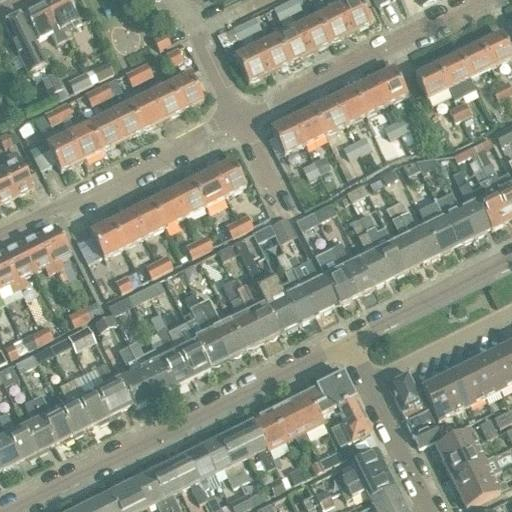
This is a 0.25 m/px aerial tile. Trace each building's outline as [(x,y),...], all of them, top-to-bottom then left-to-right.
[(73,40),(70,33),(81,27),(67,0),(56,0),(45,6),(59,34),(61,33),(66,44),(73,40)] [(331,0),(336,11),(338,10),(351,38),(372,28),(364,12),(370,9),(365,0),(359,0),(358,0),(346,6),(342,0),(331,0)] [(393,1),(392,0),(370,0),(375,10),(378,9),(393,1)] [(434,0),(417,0),(422,10),(436,4),(434,0)] [(291,19),(302,14),(295,2),(285,7),(291,19)] [(55,50),(66,44),(61,33),(59,34),(45,6),(25,16),(39,44),(50,39),(55,50)] [(279,25),(291,19),(285,7),(273,12),(279,25)] [(331,48),(351,38),(338,10),(336,11),(317,20),(331,48)] [(43,50),(38,53),(21,18),(4,27),(28,79),(43,72),(48,82),(43,84),(51,99),(62,93),(66,101),(69,99),(58,76),(57,77),(43,50)] [(310,58),(331,48),(317,20),(297,31),(310,58)] [(244,27),(251,39),(260,35),(254,22),(244,27)] [(250,40),(251,39),(244,27),(217,40),(223,53),(239,45),(241,44),(247,55),(236,61),(249,88),(269,78),(256,51),(257,50),(250,40)] [(290,68),(310,58),(297,31),(276,41),(290,68)] [(500,38),(478,49),(490,72),(501,67),(511,62),(500,38)] [(159,56),(170,51),(164,39),(154,44),(159,56)] [(269,78),(290,68),(276,41),(257,50),(256,51),(269,78)] [(478,49),(457,59),(469,82),(489,72),(490,72),(478,49)] [(172,70),(182,65),(177,54),(166,59),(172,70)] [(457,59),(436,69),(447,93),(448,92),(455,106),(476,95),(469,82),(457,59)] [(97,86),(114,78),(107,66),(91,74),(97,86)] [(142,86),(152,81),(153,81),(147,68),(136,73),(142,86)] [(436,69),(414,80),(426,103),(447,93),(436,69)] [(132,91),(142,86),(136,73),(126,79),(132,91)] [(385,111),(406,101),(393,74),(372,84),(385,111)] [(73,97),(92,88),(86,77),(68,85),(73,97)] [(182,115),(203,105),(190,78),(169,89),(182,115)] [(365,121),(385,111),(372,84),(351,94),(365,121)] [(511,96),(507,86),(499,90),(505,102),(511,98),(511,96)] [(102,106),(113,100),(107,88),(96,93),(102,106)] [(162,125),(182,115),(169,89),(149,99),(162,125)] [(499,90),(492,94),(497,106),(505,102),(499,90)] [(91,111),(102,106),(96,93),(85,99),(91,111)] [(344,131),(365,121),(351,94),(331,104),(344,131)] [(142,135),(162,125),(149,99),(128,108),(142,135)] [(324,141),(344,131),(331,104),(311,114),(324,141)] [(465,107),(456,111),(462,123),(464,123),(471,119),(465,107)] [(62,126),(72,120),(66,108),(55,113),(62,126)] [(121,145),(142,135),(128,108),(108,118),(121,145)] [(456,111),(449,115),(455,127),(462,123),(456,111)] [(51,131),(62,126),(55,113),(44,119),(51,131)] [(304,151),(324,141),(311,114),(290,123),(304,151)] [(101,155),(121,145),(108,118),(88,128),(101,155)] [(405,121),(393,128),(399,141),(401,140),(408,154),(418,149),(417,148),(411,135),(411,134),(405,121)] [(290,123),(269,134),(283,161),(304,151),(290,123)] [(81,165),(101,155),(88,128),(68,138),(81,165)] [(389,145),(399,141),(393,128),(382,133),(389,145)] [(511,129),(494,139),(500,151),(511,145),(511,129)] [(0,146),(4,154),(13,150),(6,137),(0,139),(0,146)] [(60,175),(81,165),(68,138),(47,149),(60,175)] [(359,160),(371,154),(365,142),(352,147),(359,160)] [(349,165),(359,160),(352,147),(342,152),(349,165)] [(471,152),(453,161),(457,168),(472,160),(474,159),(471,152)] [(33,193),(19,165),(15,158),(7,162),(10,168),(0,173),(14,202),(33,193)] [(318,180),(330,174),(324,162),(312,168),(318,180)] [(224,203),(245,192),(231,166),(210,176),(224,203)] [(312,168),(302,173),(308,185),(318,180),(312,168)] [(502,192),(491,171),(490,168),(481,173),(483,175),(508,226),(511,224),(511,188),(511,187),(502,192)] [(0,209),(14,202),(0,173),(0,209)] [(491,235),(508,226),(483,175),(474,180),(484,201),(475,206),(490,234),(491,235)] [(204,213),(224,203),(210,176),(190,186),(204,213)] [(398,183),(394,176),(383,181),(387,189),(398,183)] [(379,183),(368,188),(373,197),(383,191),(379,183)] [(473,243),(458,214),(449,218),(440,200),(441,200),(434,185),(425,190),(432,204),(433,204),(434,208),(456,251),(473,243)] [(184,223),(204,213),(190,186),(170,196),(184,223)] [(490,234),(475,206),(466,188),(457,192),(466,209),(458,214),(473,243),(490,234)] [(363,190),(346,198),(351,208),(368,199),(363,190)] [(163,233),(184,223),(170,196),(150,207),(163,233)] [(415,235),(406,218),(408,217),(402,205),(393,210),(422,268),(439,260),(424,231),(415,235)] [(143,243),(163,233),(150,207),(130,217),(143,243)] [(318,228),(336,219),(331,208),(313,218),(318,228)] [(434,208),(417,216),(424,231),(439,260),(456,251),(434,208)] [(405,276),(422,268),(393,210),(386,213),(392,225),(391,225),(400,243),(391,247),(405,276)] [(123,253),(143,243),(130,217),(110,227),(123,253)] [(313,218),(296,226),(301,237),(318,228),(313,218)] [(368,219),(358,224),(389,285),(405,276),(391,247),(384,233),(377,236),(375,233),(368,219)] [(242,238),(252,233),(245,220),(235,225),(242,238)] [(296,241),(286,222),(270,230),(280,249),(296,241)] [(358,224),(351,228),(358,242),(357,242),(366,260),(357,264),(372,293),(389,285),(358,224)] [(232,243),(242,238),(235,225),(225,230),(232,243)] [(102,264),(123,253),(110,227),(89,237),(102,264)] [(37,240),(55,276),(62,272),(59,265),(70,259),(56,231),(37,240)] [(260,234),(253,238),(253,239),(257,247),(265,244),(260,235),(260,234)] [(47,280),(55,276),(37,240),(19,249),(33,277),(43,272),(47,280)] [(201,259),(213,253),(206,240),(195,245),(201,259)] [(243,244),(234,248),(256,291),(255,292),(263,308),(279,339),(286,335),(287,336),(295,332),(295,331),(297,330),(283,301),(285,300),(280,292),(275,282),(272,276),(262,281),(250,257),(243,244)] [(191,264),(201,259),(195,245),(185,251),(191,264)] [(331,254),(355,302),(372,293),(357,264),(350,268),(342,252),(341,248),(331,253),(331,254)] [(23,282),(33,277),(19,249),(1,258),(19,294),(27,290),(23,282)] [(229,250),(217,257),(222,267),(235,261),(229,250)] [(331,254),(314,262),(323,281),(338,310),(355,302),(331,254)] [(11,298),(19,294),(1,258),(0,258),(0,293),(7,290),(11,298)] [(284,258),(276,262),(284,279),(288,288),(280,292),(285,300),(283,301),(297,330),(314,322),(291,275),(286,264),(287,264),(284,258)] [(161,279),(173,273),(166,260),(155,266),(161,279)] [(287,264),(286,264),(291,275),(314,322),(333,313),(338,310),(323,281),(318,283),(309,266),(299,271),(294,260),(287,264)] [(151,284),(161,279),(155,266),(144,271),(151,284)] [(121,300),(133,294),(126,280),(114,286),(121,300)] [(231,285),(230,285),(261,348),(279,339),(263,308),(256,312),(245,291),(240,293),(235,283),(232,285),(231,285)] [(230,285),(221,290),(237,321),(228,326),(243,357),(261,348),(230,285)] [(159,286),(144,293),(149,303),(165,296),(159,286)] [(144,293),(126,302),(131,312),(149,303),(144,293)] [(194,300),(186,304),(190,313),(189,313),(202,339),(193,343),(194,345),(208,374),(226,365),(197,309),(198,308),(194,300)] [(126,302),(108,312),(112,319),(111,320),(116,331),(118,329),(114,321),(131,312),(126,302)] [(198,308),(197,309),(226,365),(243,357),(228,326),(221,329),(209,303),(198,308)] [(81,327),(89,323),(84,312),(76,316),(81,327)] [(73,332),(81,327),(76,316),(68,320),(73,332)] [(160,318),(150,323),(159,341),(160,345),(151,349),(154,355),(158,363),(157,364),(172,394),(190,385),(166,337),(168,337),(166,332),(167,332),(160,318)] [(115,331),(116,331),(111,320),(110,320),(110,321),(94,329),(100,340),(115,332),(115,331)] [(168,337),(166,337),(190,385),(209,376),(208,374),(194,345),(193,343),(186,328),(175,333),(168,337)] [(45,347),(53,343),(47,331),(39,335),(45,347)] [(87,332),(68,342),(73,351),(75,357),(94,348),(95,347),(87,332)] [(45,347),(39,335),(23,343),(30,355),(45,347)] [(68,342),(48,352),(53,361),(73,351),(68,342)] [(511,381),(511,347),(499,354),(511,381)] [(12,348),(4,352),(10,365),(19,361),(12,348)] [(129,353),(127,353),(153,404),(172,394),(157,364),(158,363),(154,355),(142,361),(136,349),(129,353)] [(48,352),(31,361),(36,370),(53,361),(48,352)] [(130,377),(119,383),(133,411),(134,413),(153,404),(127,353),(120,357),(122,360),(130,377)] [(500,396),(511,390),(511,381),(499,354),(483,362),(500,396)] [(31,361),(15,369),(19,378),(36,370),(31,361)] [(485,404),(500,396),(483,362),(468,370),(485,404)] [(95,374),(86,379),(94,395),(109,425),(117,421),(118,418),(126,414),(133,411),(119,383),(113,386),(104,369),(95,374)] [(11,370),(0,376),(0,386),(1,388),(2,387),(4,392),(18,384),(11,370)] [(469,412),(485,404),(468,370),(451,378),(469,412)] [(416,419),(426,414),(408,377),(390,386),(388,392),(405,427),(417,422),(416,419)] [(315,394),(308,398),(320,422),(332,416),(334,420),(339,417),(337,413),(337,412),(352,404),(355,403),(342,378),(314,392),(315,394)] [(453,420),(469,412),(451,378),(435,386),(453,420)] [(76,384),(66,388),(89,432),(97,428),(99,430),(109,425),(94,395),(86,379),(76,384)] [(437,428),(453,420),(435,386),(420,394),(437,428)] [(66,409),(57,413),(73,444),(82,439),(82,436),(89,432),(66,388),(58,392),(66,409)] [(308,398),(289,407),(304,437),(308,434),(322,427),(320,422),(308,398)] [(40,401),(31,405),(53,450),(61,446),(64,448),(73,444),(57,413),(48,418),(40,401)] [(344,426),(330,433),(340,451),(368,436),(352,404),(337,412),(337,413),(339,417),(344,426)] [(31,426),(22,430),(37,461),(47,456),(47,453),(53,450),(31,405),(23,409),(31,426)] [(289,407),(271,416),(285,446),(304,437),(289,407)] [(441,443),(428,416),(426,414),(416,419),(417,422),(405,427),(419,454),(441,443)] [(507,429),(511,426),(511,420),(509,415),(502,419),(507,429)] [(271,416),(251,426),(266,456),(267,455),(285,446),(271,416)] [(5,418),(0,420),(0,430),(18,467),(26,463),(29,465),(37,461),(22,430),(13,435),(5,418)] [(499,433),(507,429),(502,419),(494,423),(499,433)] [(489,424),(479,429),(483,437),(493,432),(489,424)] [(251,426),(234,434),(248,462),(257,457),(266,476),(267,476),(274,472),(275,472),(270,463),(267,455),(266,456),(251,426)] [(0,472),(1,475),(1,476),(2,479),(3,478),(12,474),(12,470),(18,467),(0,430),(0,472)] [(493,432),(483,437),(487,445),(497,440),(493,432)] [(234,434),(218,443),(241,489),(249,485),(240,466),(248,462),(234,434)] [(443,467),(477,450),(469,434),(435,451),(443,467)] [(218,443),(201,451),(214,479),(223,474),(232,493),(241,489),(218,443)] [(450,483),(485,466),(477,450),(443,467),(450,483)] [(201,451),(184,460),(207,505),(206,506),(208,511),(219,511),(211,494),(220,490),(214,479),(201,451)] [(347,494),(385,474),(381,467),(384,465),(378,455),(351,468),(355,476),(341,483),(346,493),(347,494)] [(337,456),(318,465),(323,475),(342,466),(337,456)] [(184,460),(167,468),(181,496),(189,491),(198,510),(206,506),(207,505),(184,460)] [(485,466),(450,483),(458,498),(492,480),(501,476),(493,461),(485,466)] [(318,465),(310,469),(314,479),(323,475),(318,465)] [(167,468),(150,477),(167,511),(177,511),(172,500),(181,496),(167,468)] [(299,473),(289,478),(294,489),(304,483),(299,473)] [(396,491),(391,480),(388,482),(385,474),(347,494),(346,493),(341,496),(346,506),(351,503),(365,496),(369,504),(396,491)] [(167,511),(150,477),(133,485),(146,511),(148,511),(155,509),(156,511),(167,511)] [(504,485),(497,489),(492,480),(458,498),(465,511),(469,511),(508,493),(504,485)] [(285,482),(281,484),(285,493),(290,491),(285,482)] [(127,489),(109,498),(116,511),(146,511),(133,485),(127,489)] [(284,494),(280,486),(270,491),(274,499),(284,494)] [(398,511),(402,510),(399,502),(402,501),(396,491),(369,504),(372,511),(398,511)] [(319,508),(330,502),(326,493),(314,499),(319,508)] [(116,511),(109,498),(92,506),(94,511),(116,511)] [(328,511),(334,509),(330,502),(319,508),(320,511),(328,511)]
